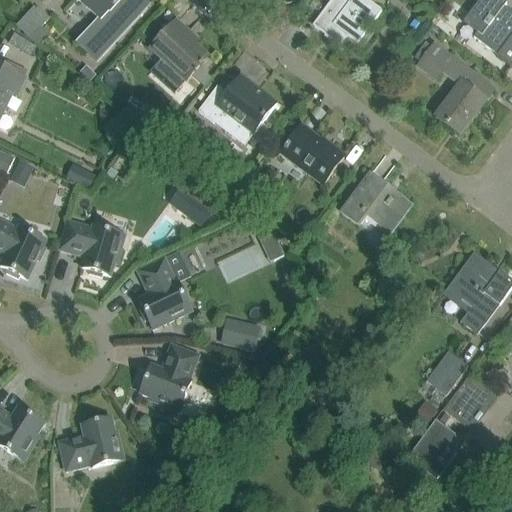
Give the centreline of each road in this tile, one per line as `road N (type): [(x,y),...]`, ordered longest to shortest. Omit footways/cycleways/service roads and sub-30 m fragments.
road 1 (unclassified): [(479,192),(230,0)]
road 2 (residential): [(13,335),(21,366),(76,386),(99,370),(103,350),(95,331),(41,321)]
